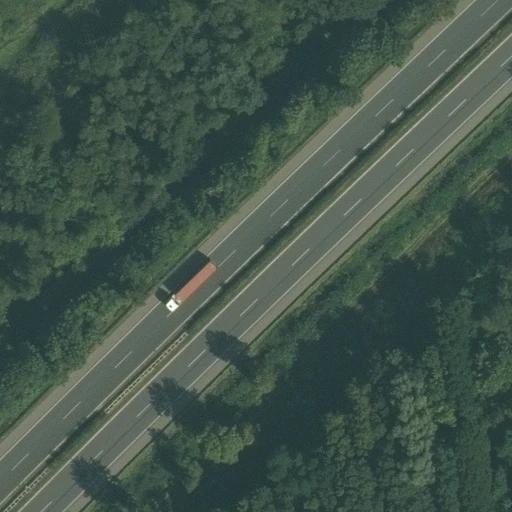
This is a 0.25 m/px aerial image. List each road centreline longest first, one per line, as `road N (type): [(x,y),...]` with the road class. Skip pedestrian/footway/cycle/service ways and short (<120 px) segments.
road 1 (motorway): [(492,0),(0,480)]
road 2 (motorway): [(32,511),(277,264),(511,43)]
road 3 (track): [(0,365),(365,0)]
